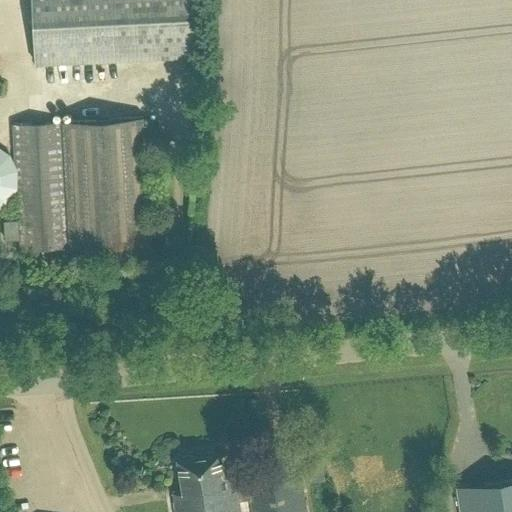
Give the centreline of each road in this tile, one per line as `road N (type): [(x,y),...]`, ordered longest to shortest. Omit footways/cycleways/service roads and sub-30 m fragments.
road 1 (tertiary): [(0,384),(511,331)]
road 2 (unknown): [(160,370),(176,323),(176,277),(171,147),(158,111),(131,92),(73,76),(0,86)]
